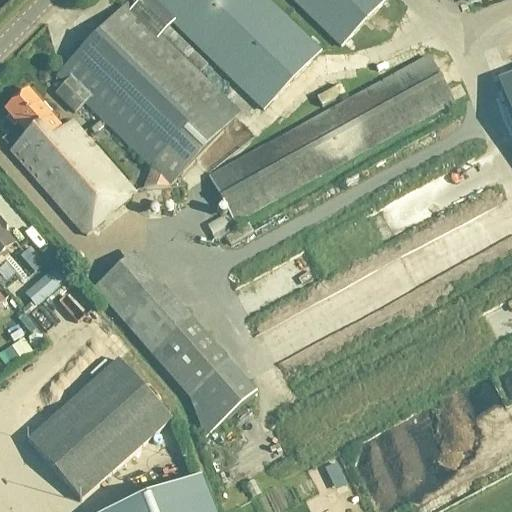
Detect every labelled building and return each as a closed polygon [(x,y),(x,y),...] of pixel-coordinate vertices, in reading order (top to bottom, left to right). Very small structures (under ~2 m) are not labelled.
[(142,0),(133,11),(126,4),(57,75),(65,84),(55,95),(75,114),(85,103),(170,186),(239,115),(160,38),(173,24),(264,112),(320,54),(264,0),(292,0),(342,48),(388,0),(142,0)] [(453,103),(428,58),(209,179),(234,224),(453,103)] [(511,118),(511,77),(499,82),(511,118)] [(324,101),(346,93),(343,84),(320,92),(324,101)] [(63,131),(28,91),(5,111),(28,138),(12,151),(85,237),(134,195),(72,123),(63,131)] [(0,255),(14,243),(6,234),(6,227),(0,220),(0,255)] [(94,290),(190,399),(204,441),(257,395),(230,364),(135,254),(94,290)] [(63,269),(32,299),(44,311),(75,281),(63,269)] [(99,322),(79,345),(94,357),(113,334),(99,322)] [(28,443),(80,501),(171,421),(119,362),(28,443)] [(212,511),(200,480),(119,511),(212,511)]
